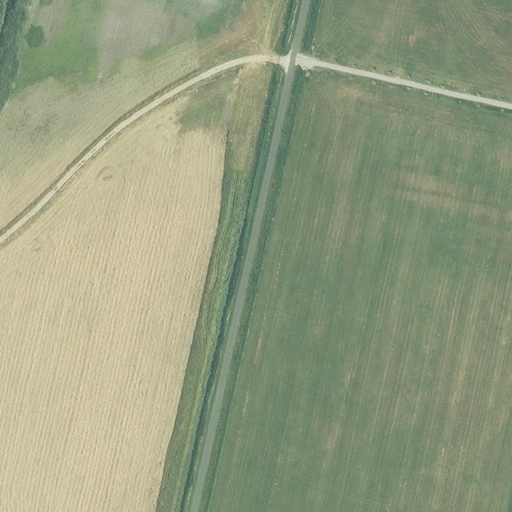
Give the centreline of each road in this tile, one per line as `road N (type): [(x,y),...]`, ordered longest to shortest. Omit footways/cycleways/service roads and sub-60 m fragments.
road 1 (unclassified): [(193,511),(305,0)]
road 2 (track): [(0,240),(119,127),(188,84),(244,60),(291,64)]
